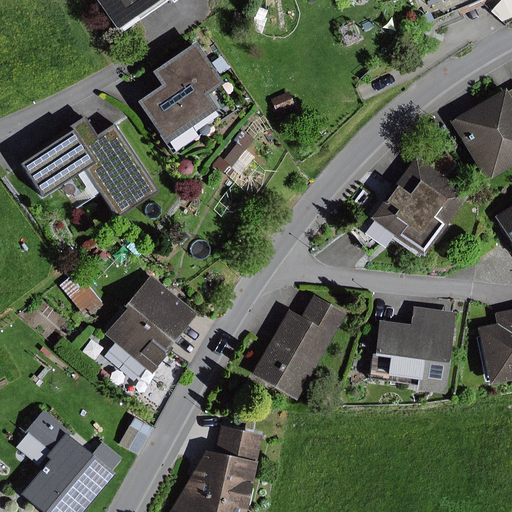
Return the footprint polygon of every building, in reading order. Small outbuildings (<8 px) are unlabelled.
[(156,0),(90,0),(111,30),(156,0)] [(511,16),(511,0),(500,0),(488,12),(498,22),(511,16)] [(220,83),(191,42),(147,72),(157,86),(133,102),(161,143),(212,108),(203,95),(220,83)] [(219,56),(210,63),(218,74),(227,67),(219,56)] [(511,88),(504,93),(502,89),(447,122),(482,182),(511,164),(511,88)] [(288,93),(270,100),(279,124),(297,117),(295,111),(309,106),(306,99),(292,104),(288,93)] [(93,135),(81,117),(66,126),(69,130),(15,164),(38,199),(81,171),(111,219),(154,191),(111,124),(93,135)] [(464,197),(413,158),(368,219),(419,257),(464,197)] [(181,177),(184,178),(187,177),(189,176),(191,174),(193,172),(193,169),(193,166),(191,164),(189,162),(187,161),(184,160),(181,161),(179,163),(177,165),(176,168),(176,170),(177,173),(179,175),(181,177)] [(485,201),(487,192),(480,190),(478,199),(485,201)] [(51,214),(43,203),(33,210),(42,221),(51,214)] [(511,204),(491,217),(511,251),(511,204)] [(58,286),(83,318),(100,305),(75,273),(58,286)] [(147,374),(169,348),(164,344),(191,313),(145,275),(119,307),(122,309),(101,335),(111,343),(104,352),(134,377),(140,369),(147,374)] [(292,401),(343,314),(311,296),(298,318),(286,311),(248,375),(292,401)] [(440,395),(452,313),(410,307),(408,325),(376,320),(370,357),(373,357),(371,366),(381,367),(382,358),(385,359),(382,376),(412,381),(411,390),(440,395)] [(511,379),(511,310),(492,314),(494,325),(475,329),(486,385),(511,379)] [(49,353),(42,347),(38,351),(46,357),(49,353)] [(49,371),(44,368),(36,378),(40,381),(49,371)] [(120,374),(114,369),(110,375),(116,380),(120,374)] [(69,434),(41,411),(22,433),(46,453),(43,457),(47,460),(17,495),(37,511),(79,511),(111,474),(108,472),(119,459),(100,442),(88,456),(66,437),(69,434)] [(150,428),(133,418),(117,445),(135,455),(150,428)] [(202,452),(167,511),(240,511),(258,436),(219,427),(213,454),(202,452)]
